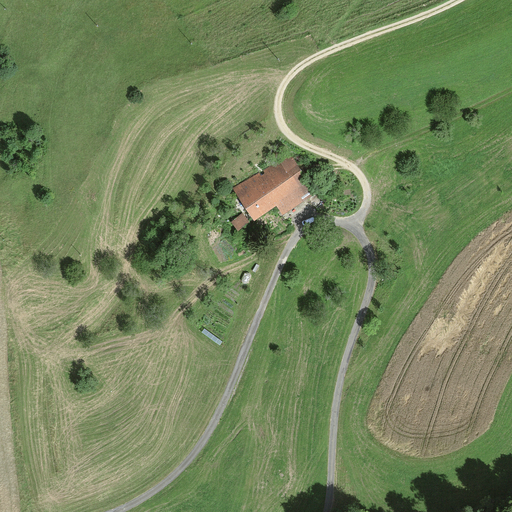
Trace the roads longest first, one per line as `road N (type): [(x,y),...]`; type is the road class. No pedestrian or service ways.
road 1 (track): [(328,511),(337,385),(371,279),(364,242),(331,218),(312,221),(287,245),(208,433),(155,491),(115,511)]
road 2 (track): [(352,226),(365,196),(360,178),(287,135),(277,93),(315,55),(455,0)]
road 3 (track): [(353,171),(365,155),(511,87)]
